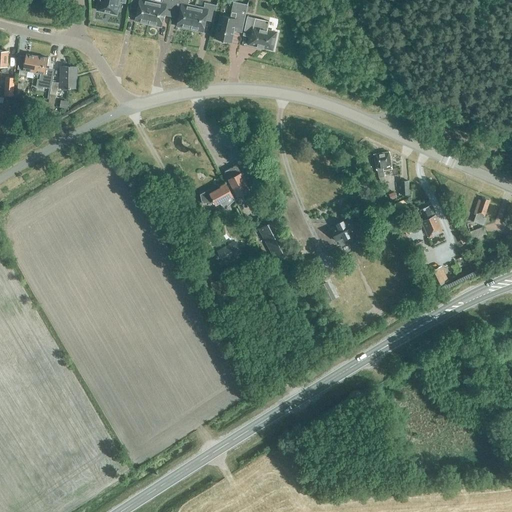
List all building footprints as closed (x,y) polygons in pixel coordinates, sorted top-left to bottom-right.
[(99,0),(98,9),(116,13),(119,1),(125,2),(125,0),(99,0)] [(135,20),(148,23),(153,1),(148,0),(131,0),(130,7),(138,9),(135,20)] [(163,15),(171,16),(174,0),(161,0),(161,3),(153,1),(148,23),(161,26),(163,15)] [(174,0),(171,16),(179,18),(177,26),(190,28),(195,6),(188,5),(188,0),(174,0)] [(220,41),(226,42),(227,41),(231,42),(233,31),(241,32),(248,2),(247,2),(247,4),(233,1),(233,2),(230,17),(221,15),(216,38),(220,39),(220,41)] [(190,28),(203,31),(205,20),(213,21),(217,3),(216,5),(204,2),(204,3),(203,8),(195,6),(190,28)] [(257,47),(263,48),(263,47),(272,49),(273,43),(275,44),(276,38),(274,38),(276,32),(267,30),(269,21),(268,21),(248,17),(248,15),(247,15),(243,35),(250,37),(248,44),(257,46),(257,47)] [(8,73),(8,66),(7,66),(8,51),(0,50),(0,65),(1,66),(0,72),(8,73)] [(27,70),(34,72),(37,56),(26,54),(23,69),(20,68),(19,75),(26,76),(27,70)] [(37,79),(36,85),(38,87),(43,88),(43,87),(51,88),(52,81),(54,71),(46,70),(48,58),(37,56),(34,72),(40,73),(39,79),(37,79)] [(51,88),(50,93),(56,94),(57,87),(60,87),(75,88),(75,75),(76,75),(77,66),(60,66),(60,83),(52,81),(51,88)] [(13,96),(14,75),(0,75),(0,80),(6,81),(5,95),(13,96)] [(378,177),(381,181),(386,180),(384,176),(383,170),(392,169),(389,151),(374,154),(377,171),(378,177)] [(226,184),(232,195),(234,200),(239,197),(238,196),(241,194),(244,200),(250,197),(247,191),(249,189),(240,172),(236,164),(224,171),(228,179),(231,184),(227,186),(226,184)] [(400,194),(408,193),(407,180),(399,181),(400,194)] [(221,187),(211,192),(209,189),(200,194),(202,202),(203,201),(203,203),(213,200),(215,204),(219,202),(225,208),(234,200),(232,195),(226,184),(225,183),(220,186),(221,187)] [(484,217),(489,200),(482,197),(481,200),(478,199),(473,213),(476,214),(473,221),(484,225),(486,218),(484,217)] [(429,237),(442,231),(435,215),(432,216),(428,206),(420,210),(421,213),(419,215),(429,237)] [(273,256),(291,246),(277,219),(258,229),(273,256)] [(363,233),(359,223),(353,226),(350,219),(330,229),(336,241),(343,237),(344,239),(350,236),(349,234),(356,231),(358,236),(363,233)] [(472,238),(475,237),(477,242),(484,240),(482,234),(485,233),(483,226),(470,231),(472,238)] [(241,253),(233,241),(217,251),(225,263),(239,254),(241,253)] [(315,244),(310,247),(313,253),(319,251),(315,244)] [(463,258),(468,268),(474,264),(470,255),(463,258)] [(315,276),(324,271),(317,256),(308,261),(315,276)] [(440,267),(429,273),(436,286),(447,280),(440,267)] [(213,295),(227,293),(224,279),(210,282),(213,295)]
